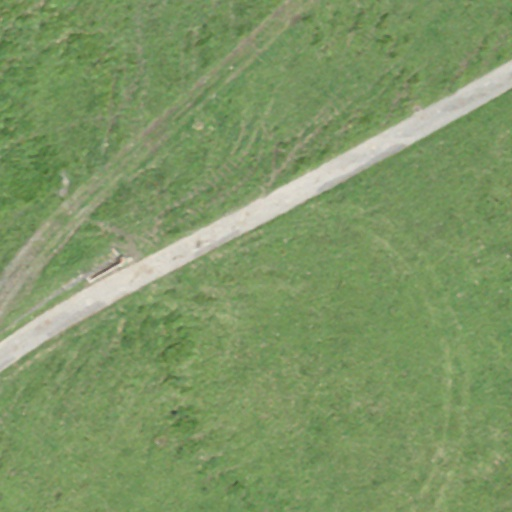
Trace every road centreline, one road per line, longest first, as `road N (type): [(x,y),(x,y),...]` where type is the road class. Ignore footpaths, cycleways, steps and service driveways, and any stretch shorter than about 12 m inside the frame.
road 1 (track): [(0,348),(511,68)]
road 2 (track): [(283,0),(35,255),(0,306)]
